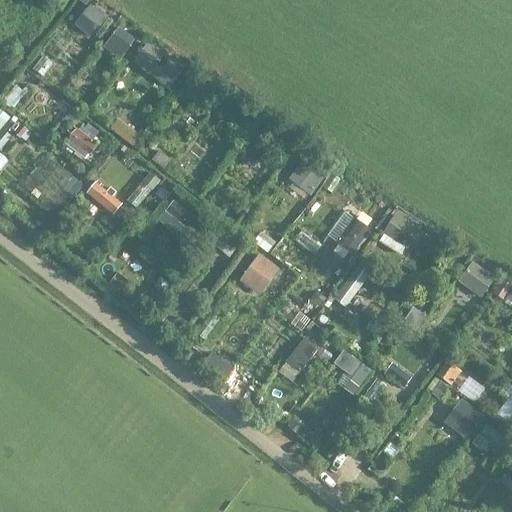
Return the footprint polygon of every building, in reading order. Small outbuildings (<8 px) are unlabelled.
[(79,20),(94,32),(105,19),(89,7),(79,20)] [(116,27),(105,41),(122,53),(132,39),(116,27)] [(162,55),(145,43),(135,57),(152,69),(162,55)] [(37,73),(47,60),(38,53),(28,66),(37,73)] [(183,66),(169,56),(159,71),(172,81),(183,66)] [(184,88),(204,102),(213,90),(193,76),(184,88)] [(0,130),(10,118),(0,110),(0,130)] [(132,148),(140,138),(118,121),(110,131),(132,148)] [(10,131),(14,134),(19,137),(25,129),(16,123),(10,131)] [(82,134),(77,130),(69,140),(89,156),(97,146),(92,142),(98,135),(87,127),(82,134)] [(112,150),(117,144),(105,135),(100,141),(112,150)] [(264,155),(252,145),(245,155),(257,164),(264,155)] [(287,156),(278,148),(267,161),(270,163),(263,172),(270,178),(287,156)] [(0,168),(9,159),(0,152),(0,168)] [(159,152),(152,160),(164,169),(170,161),(159,152)] [(289,179),(311,194),(323,178),(300,163),(289,179)] [(150,174),(127,202),(136,210),(160,182),(150,174)] [(107,194),(96,185),(88,194),(113,215),(121,206),(112,198),(116,194),(110,189),(107,194)] [(206,229),(173,203),(165,213),(170,217),(165,223),(172,229),(177,223),(198,239),(206,229)] [(378,243),(381,244),(399,256),(404,248),(407,250),(419,230),(401,219),(395,214),(382,234),(383,235),(378,243)] [(353,217),(352,218),(334,242),(352,255),(370,230),(353,217)] [(235,226),(246,234),(244,236),(270,256),(277,247),(240,219),(235,226)] [(211,242),(234,261),(249,243),(227,224),(211,242)] [(299,246),(313,256),(320,245),(307,235),(299,246)] [(261,257),(257,254),(238,279),(242,281),(258,293),(276,268),(261,257)] [(374,267),(368,262),(364,259),(334,300),(345,307),(374,267)] [(457,283),(465,288),(480,299),(495,279),(472,263),(457,283)] [(503,282),(502,284),(495,294),(503,300),(511,287),(503,282)] [(503,304),(511,309),(511,295),(510,294),(503,304)] [(165,335),(172,341),(180,331),(172,325),(165,335)] [(319,347),(310,340),(306,336),(286,362),(291,366),(299,372),(319,347)] [(335,366),(343,372),(353,359),(345,353),(335,366)] [(230,368),(211,355),(203,365),(223,379),(230,368)] [(353,359),(343,372),(341,376),(358,388),(370,372),(353,359)] [(460,373),(447,363),(437,376),(450,386),(460,373)] [(411,378),(392,364),(384,375),(403,389),(411,378)] [(440,400),(448,390),(440,384),(432,395),(440,400)] [(511,403),(511,387),(507,384),(499,395),(511,403)] [(465,439),(482,417),(462,401),(444,423),(465,439)] [(504,417),(499,423),(506,428),(510,422),(504,417)] [(496,429),(486,421),(464,450),(474,457),(496,429)]
